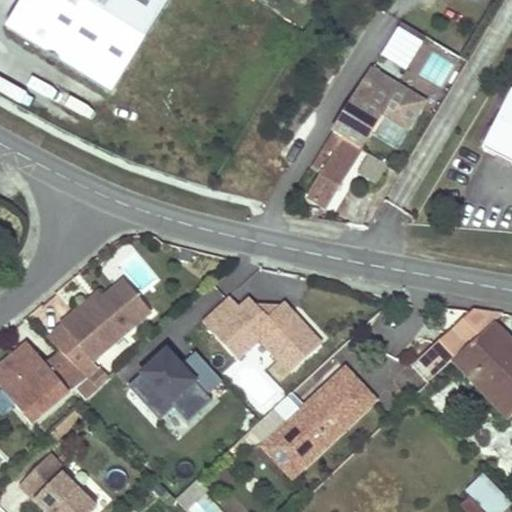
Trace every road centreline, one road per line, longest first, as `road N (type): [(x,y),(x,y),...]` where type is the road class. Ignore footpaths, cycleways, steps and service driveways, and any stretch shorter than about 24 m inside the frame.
road 1 (tertiary): [(511,289),(209,230),(84,185)]
road 2 (unknown): [(511,56),(389,267)]
road 3 (residential): [(84,185),(52,261),(0,310)]
